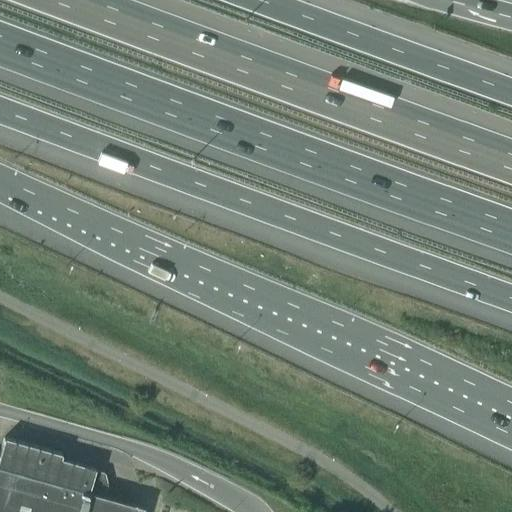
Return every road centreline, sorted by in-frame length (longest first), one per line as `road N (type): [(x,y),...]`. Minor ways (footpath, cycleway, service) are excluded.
road 1 (motorway): [(0,186),(115,246),(511,420)]
road 2 (motorway): [(0,111),(511,300)]
road 3 (motorway): [(0,42),(511,227)]
road 4 (motorway): [(511,151),(95,0)]
road 5 (motorway): [(511,92),(256,0)]
